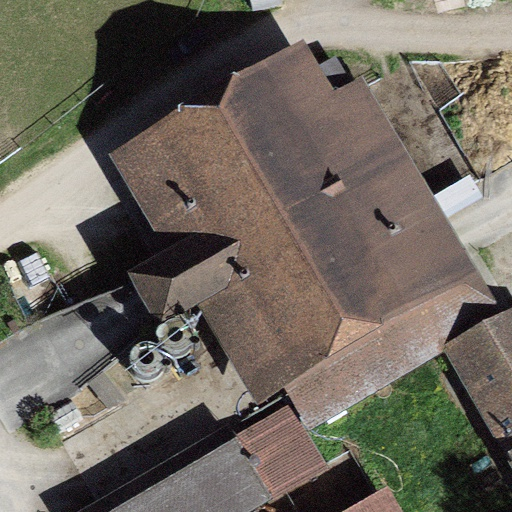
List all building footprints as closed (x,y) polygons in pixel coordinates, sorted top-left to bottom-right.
[(313,421),(466,331),(434,277),(456,263),(356,93),(317,116),(293,76),(140,166),(191,252),(154,273),(39,321),(80,390),(176,312),(213,290),(264,377),(281,367),(313,421)] [(511,315),(449,349),(511,459),(511,315)] [(285,413),(235,443),(268,500),(318,471),(285,413)] [(246,511),(268,500),(235,443),(114,511),(246,511)] [(403,511),(388,486),(341,511),(403,511)]
